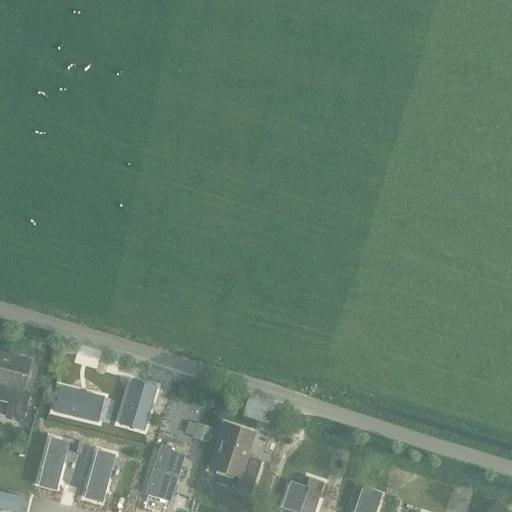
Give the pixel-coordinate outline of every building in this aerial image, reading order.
[(0,354),(0,401),(8,404),(5,416),(22,421),(30,392),(20,390),(28,363),(28,362),(0,354)] [(132,382),(119,424),(143,431),(155,389),(145,386),(146,384),(142,383),(142,384),(132,382)] [(60,388),(54,412),(97,422),(100,412),(101,413),(102,409),(100,408),(103,398),(60,388)] [(188,423),(185,434),(208,441),(211,430),(197,425),(196,426),(188,423)] [(224,426),(210,471),(239,480),(235,491),(251,496),(262,463),(249,459),(247,458),(254,435),(224,426)] [(50,439),(38,486),(55,491),(67,444),(50,439)] [(12,441),(10,450),(21,453),(23,444),(12,441)] [(74,441),(71,453),(79,455),(82,443),(74,441)] [(161,448),(146,494),(169,502),(184,456),(161,448)] [(97,451),(85,498),(101,503),(113,456),(97,451)] [(290,481),(281,508),(293,511),(314,511),(324,484),(309,479),(306,487),(290,481)] [(356,511),(375,511),(381,497),(363,491),(356,511)] [(0,493),(0,510),(10,511),(17,511),(21,497),(0,493)]
